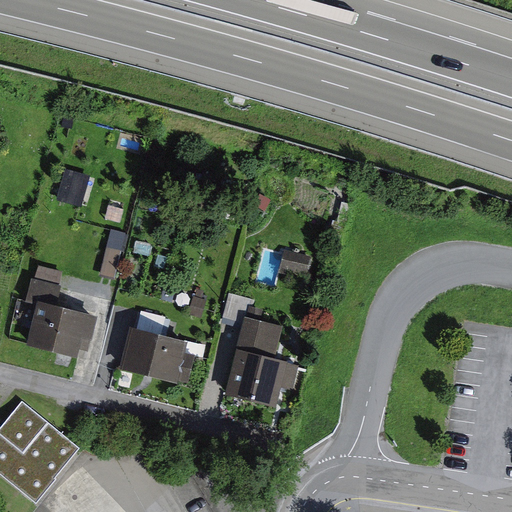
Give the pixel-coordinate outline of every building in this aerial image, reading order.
[(97,171),(84,150),(67,160),(80,181),(97,171)] [(115,275),(128,231),(114,228),(102,271),(115,275)] [(318,256),(291,249),(286,270),(313,277),(318,256)] [(63,305),(68,285),(38,278),(32,301),(44,304),(45,300),(63,305)] [(87,350),(95,352),(105,316),(63,305),(45,300),(44,304),(33,345),(85,358),(87,350)] [(184,383),(185,380),(195,383),(202,355),(192,353),(195,341),(166,333),(171,316),(149,311),(144,328),(138,326),(127,369),(184,383)] [(283,407),(288,387),(300,390),(306,365),(295,362),(295,361),(282,358),(290,326),(252,316),(232,394),(283,407)] [(88,448),(28,400),(4,430),(0,427),(0,468),(43,503),(88,448)]
